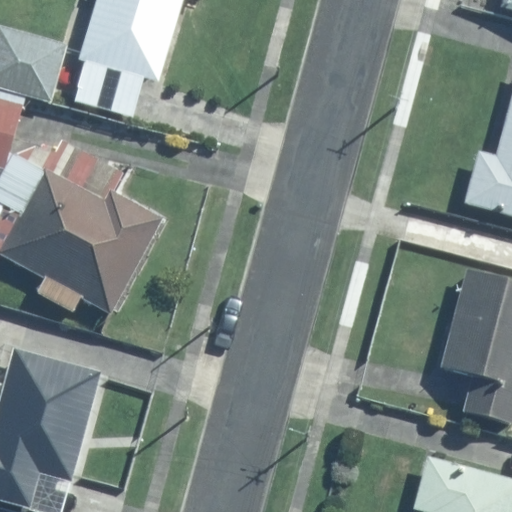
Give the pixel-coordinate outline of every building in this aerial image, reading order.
[(203,0),(96,0),(72,102),(140,119),(149,83),(162,86),(182,0),(197,0),(203,1),(203,0)] [(511,0),(500,0),(498,12),(511,15),(511,0)] [(67,41),(0,28),(0,88),(55,100),(67,41)] [(511,215),(511,95),(500,154),(474,149),(463,206),(511,215)] [(24,103),(0,97),(0,171),(6,173),(24,103)] [(102,208),(17,158),(0,187),(0,204),(6,208),(4,212),(0,219),(0,254),(11,262),(41,279),(32,295),(69,317),(80,300),(106,315),(163,220),(113,191),(102,208)] [(511,283),(465,271),(438,370),(469,378),(460,413),(511,427),(511,283)] [(99,374),(17,354),(4,405),(0,404),(0,503),(36,511),(46,471),(74,478),(99,374)] [(411,509),(418,511),(511,511),(511,475),(426,455),(411,509)]
